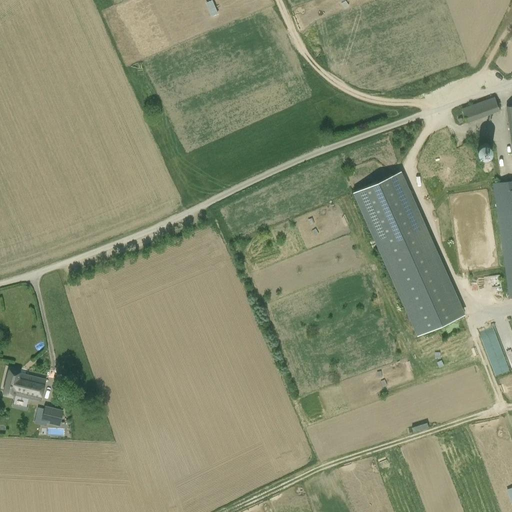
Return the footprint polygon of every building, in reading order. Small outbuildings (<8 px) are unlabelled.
[(494,97),(462,109),(466,122),(499,110),(494,97)] [(394,174),(355,191),(419,334),(458,316),(394,174)] [(511,180),(492,183),(496,209),(492,209),(493,214),(496,213),(508,298),(511,297),(511,180)] [(40,401),(45,379),(20,373),(20,372),(9,369),(3,392),(15,395),(15,394),(40,401)] [(42,421),(47,422),(59,425),(63,409),(45,405),(44,409),(42,421)] [(446,511),(442,500),(436,502),(439,511),(446,511)]
